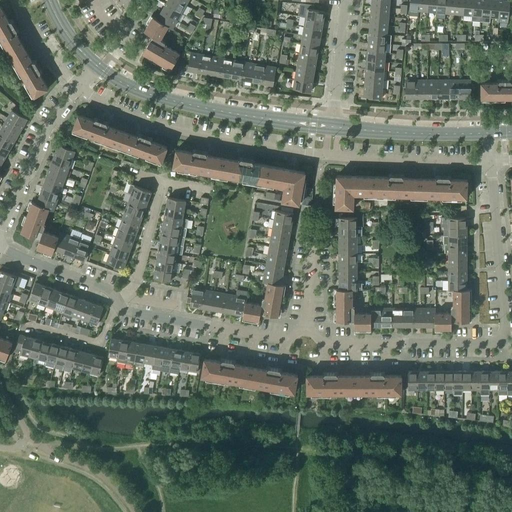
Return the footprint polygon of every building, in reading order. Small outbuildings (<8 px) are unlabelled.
[(177,0),(167,0),(166,4),(181,13),(186,5),(177,0)] [(371,0),(371,6),(389,8),(389,0),(371,0)] [(418,11),(418,0),(409,0),(408,16),(417,17),(418,11)] [(418,0),(418,11),(427,11),(427,0),(418,0)] [(427,0),(427,11),(436,12),(437,0),(427,0)] [(437,0),(436,12),(445,13),(446,0),(437,0)] [(446,0),(445,13),(454,14),(455,0),(446,0)] [(455,0),(454,14),(463,14),(464,0),(455,0)] [(464,0),(463,14),(472,15),(473,0),(464,0)] [(473,0),(472,15),(472,21),(480,22),(481,16),(482,0),(473,0)] [(491,0),(482,0),(481,16),(490,17),(491,0)] [(500,0),(491,0),(490,17),(498,18),(500,0)] [(510,1),(503,0),(500,0),(498,18),(508,18),(510,1)] [(166,4),(161,11),(177,20),(181,13),(166,4)] [(0,6),(0,36),(11,56),(26,82),(30,89),(34,96),(48,89),(44,81),(40,74),(39,74),(37,76),(29,63),(32,62),(28,55),(31,53),(23,38),(20,40),(16,34),(13,35),(6,23),(9,21),(5,14),(0,7),(0,6)] [(307,8),(305,17),(323,20),(325,11),(322,11),(322,7),(317,6),(316,10),(307,8)] [(371,6),(370,16),(388,17),(389,8),(371,6)] [(161,11),(157,19),(156,20),(168,26),(167,27),(172,29),(177,20),(161,11)] [(370,16),(369,25),(387,26),(388,17),(370,16)] [(167,27),(168,26),(156,20),(157,19),(153,17),(144,31),(153,36),(153,37),(163,42),(160,40),(167,27)] [(305,17),(304,26),(321,29),(323,20),(305,17)] [(369,25),(369,33),(386,35),(387,26),(369,25)] [(304,26),(302,35),(320,38),(321,29),(304,26)] [(369,33),(368,42),(386,44),(386,35),(369,33)] [(302,35),(301,44),(318,47),(320,38),(302,35)] [(143,53),(171,69),(180,54),(166,46),(164,42),(163,42),(153,37),(151,41),(150,40),(143,53)] [(368,42),(367,51),(385,53),(386,44),(368,42)] [(301,44),(299,53),(317,56),(318,47),(301,44)] [(367,51),(366,60),(384,62),(385,53),(367,51)] [(187,70),(198,72),(201,54),(190,53),(187,70)] [(299,53),(297,62),(315,65),(317,56),(299,53)] [(198,72),(209,74),(212,56),(201,54),(198,72)] [(209,74),(219,76),(222,58),(212,56),(209,74)] [(219,76),(230,78),(233,60),(222,58),(219,76)] [(230,78),(241,80),(244,62),(233,60),(230,78)] [(366,60),(366,69),(383,71),(384,62),(366,60)] [(241,80),(252,82),(255,64),(244,62),(241,80)] [(297,62),(296,71),(313,74),(315,65),(297,62)] [(252,82),(262,83),(265,66),(255,64),(252,82)] [(265,66),(262,83),(273,85),(276,68),(265,66)] [(366,69),(365,78),(383,80),(383,71),(366,69)] [(296,71),(294,80),(312,83),(313,74),(296,71)] [(365,78),(364,87),(382,89),(383,80),(365,78)] [(511,98),(511,82),(511,83),(511,86),(497,86),(497,83),(490,83),(490,79),(481,79),(481,98),(511,98)] [(312,83),(294,80),(293,89),(310,92),(312,83)] [(405,98),(417,98),(417,80),(405,80),(405,98)] [(417,98),(427,98),(427,80),(417,80),(417,98)] [(427,98),(438,98),(438,80),(427,80),(427,98)] [(438,98),(449,98),(449,80),(438,80),(438,98)] [(449,98),(460,98),(460,80),(449,80),(449,98)] [(460,80),(460,98),(471,98),(471,80),(460,80)] [(382,89),(364,87),(363,97),(381,98),(382,89)] [(12,110),(7,118),(23,126),(27,119),(18,113),(20,110),(15,107),(13,110),(12,110)] [(94,120),(93,120),(78,115),(73,129),(162,162),(167,147),(151,141),(150,144),(137,139),(138,136),(131,134),(132,131),(115,125),(114,128),(107,125),(106,128),(93,123),(94,120)] [(7,118),(3,126),(18,134),(23,126),(7,118)] [(3,126),(0,130),(0,134),(14,142),(18,134),(3,126)] [(0,144),(9,150),(14,142),(0,134),(0,144)] [(0,144),(0,154),(5,157),(9,150),(0,144)] [(58,144),(55,153),(72,159),(75,151),(58,144)] [(232,156),(223,155),(215,153),(215,156),(207,155),(206,158),(192,156),(192,152),(176,150),(173,167),(282,187),(283,185),(284,185),(281,201),(299,204),(305,172),(290,170),(290,171),(285,170),(285,169),(253,163),(253,166),(238,164),(239,161),(231,159),(232,156)] [(55,153),(52,162),(69,168),(72,159),(55,153)] [(52,162),(49,170),(66,176),(69,168),(52,162)] [(49,170),(46,178),(63,184),(66,176),(49,170)] [(351,176),(343,176),(336,176),(335,208),(353,208),(354,194),(466,198),(467,180),(450,179),(450,181),(450,183),(436,182),(436,179),(428,179),(428,175),(411,175),(411,178),(403,178),(403,181),(388,180),(388,179),(389,177),(356,176),(356,177),(351,177),(351,176)] [(46,178),(43,187),(60,193),(63,184),(46,178)] [(127,193),(131,194),(148,200),(151,192),(134,186),(130,184),(127,193)] [(43,187),(40,195),(57,201),(60,193),(43,187)] [(131,194),(128,203),(145,209),(148,200),(131,194)] [(40,195),(37,203),(53,210),(57,201),(40,195)] [(168,197),(166,207),(184,210),(185,200),(168,197)] [(52,254),(54,249),(60,232),(59,232),(57,236),(43,231),(44,228),(44,227),(45,224),(43,224),(49,209),(53,211),(53,210),(37,203),(32,202),(21,232),(40,239),(37,248),(52,254)] [(128,203),(125,212),(142,217),(145,209),(128,203)] [(166,207),(164,216),(182,219),(184,210),(166,207)] [(275,210),(274,219),(292,222),(293,213),(275,210)] [(125,212),(122,220),(139,226),(142,217),(125,212)] [(164,216),(163,224),(186,228),(188,220),(182,219),(164,216)] [(339,217),(339,226),(357,226),(357,217),(339,217)] [(448,217),(448,226),(466,226),(466,217),(448,217)] [(274,219),(272,228),(290,231),(292,222),(274,219)] [(122,220),(119,228),(135,234),(139,226),(122,220)] [(163,224),(161,233),(185,237),(186,228),(163,224)] [(339,226),(339,235),(357,235),(357,226),(339,226)] [(466,226),(448,226),(444,226),(443,235),(466,235),(466,226)] [(119,228),(116,237),(132,243),(135,234),(119,228)] [(272,228),(271,237),(288,240),(290,231),(272,228)] [(54,249),(63,253),(70,236),(60,232),(54,249)] [(161,233),(160,242),(183,246),(185,237),(161,233)] [(339,235),(339,244),(357,244),(357,235),(339,235)] [(443,245),(445,245),(466,245),(466,235),(443,235),(443,245)] [(63,253),(74,256),(80,240),(70,236),(63,253)] [(116,237),(113,245),(129,251),(132,243),(116,237)] [(271,237),(269,246),(287,249),(288,240),(271,237)] [(80,240),(74,256),(84,260),(90,243),(80,240)] [(158,251),(176,254),(182,255),(183,246),(160,242),(158,251)] [(339,244),(339,253),(357,253),(357,244),(339,244)] [(113,245),(110,254),(126,260),(129,251),(113,245)] [(445,254),(448,254),(466,254),(466,245),(445,245),(445,254)] [(269,246),(268,255),(285,258),(287,249),(269,246)] [(158,251),(156,260),(174,263),(176,254),(158,251)] [(339,253),(339,262),(357,262),(362,262),(362,253),(357,253),(339,253)] [(126,260),(110,254),(107,263),(115,265),(113,269),(119,271),(118,273),(121,274),(126,260)] [(448,254),(448,263),(466,263),(466,254),(448,254)] [(268,255),(266,264),(284,267),(285,258),(268,255)] [(156,260),(155,268),(173,272),(174,263),(156,260)] [(339,262),(339,271),(357,271),(357,262),(339,262)] [(448,263),(448,272),(466,271),(466,263),(448,263)] [(266,264),(264,273),(282,275),(284,267),(266,264)] [(0,270),(0,279),(13,284),(19,286),(22,278),(16,276),(8,273),(9,269),(3,267),(2,271),(0,270)] [(173,272),(155,268),(153,278),(171,281),(173,272)] [(339,271),(339,280),(357,280),(357,271),(339,271)] [(448,272),(448,280),(466,280),(466,271),(448,272)] [(21,283),(27,284),(29,275),(23,273),(21,283)] [(264,273),(263,281),(281,284),(282,275),(264,273)] [(0,279),(0,289),(10,293),(13,284),(0,279)] [(339,280),(339,289),(357,289),(357,280),(339,280)] [(448,280),(448,289),(466,289),(466,280),(448,280)] [(246,297),(243,315),(242,317),(259,320),(260,312),(265,313),(265,314),(277,316),(283,285),(281,284),(263,281),(263,282),(268,283),(265,298),(262,300),(262,302),(261,305),(246,302),(247,298),(246,297)] [(29,299),(37,302),(43,286),(35,282),(29,299)] [(37,302),(46,306),(52,289),(43,286),(37,302)] [(190,306),(201,308),(204,290),(193,288),(190,306)] [(0,289),(0,298),(7,301),(10,293),(0,289)] [(46,306),(55,309),(56,305),(60,292),(56,290),(52,289),(46,306)] [(233,313),(243,315),(246,297),(247,298),(248,291),(237,289),(236,296),(233,313)] [(371,329),(371,326),(371,308),(369,308),(369,313),(354,313),(354,310),(354,308),(352,305),(352,290),(357,290),(357,289),(339,289),(336,289),(336,322),(349,322),(349,320),(354,320),(354,329),(371,329)] [(434,308),(434,326),(434,329),(451,329),(451,320),(456,320),(456,321),(469,321),(469,289),(466,289),(448,289),(448,290),(453,290),(453,305),(451,308),(451,310),(451,313),(435,313),(435,308),(434,308)] [(201,308),(211,310),(215,292),(204,290),(201,308)] [(56,309),(63,312),(69,295),(60,292),(56,305),(55,309),(56,309)] [(211,310),(222,311),(225,294),(215,292),(211,310)] [(222,311),(233,313),(236,296),(225,294),(222,311)] [(63,312),(71,315),(77,298),(69,295),(63,312)] [(71,315),(80,318),(86,301),(77,298),(71,315)] [(80,318),(88,321),(94,304),(86,301),(80,318)] [(94,304),(88,321),(97,324),(98,321),(102,311),(103,307),(94,304)] [(371,326),(381,326),(381,308),(371,308),(371,326)] [(381,326),(392,326),(392,308),(381,308),(381,326)] [(392,326),(402,326),(402,308),(392,308),(392,326)] [(402,326),(413,326),(413,308),(402,308),(402,326)] [(413,326),(424,326),(424,308),(413,308),(413,326)] [(424,326),(434,326),(434,308),(424,308),(424,326)] [(103,322),(106,312),(102,311),(98,321),(103,322)] [(20,353),(29,356),(34,339),(25,336),(20,335),(20,338),(16,352),(20,353)] [(108,356),(117,357),(120,340),(111,338),(108,356)] [(2,339),(0,344),(0,356),(6,359),(12,342),(2,339)] [(29,356),(38,358),(42,341),(34,339),(29,356)] [(117,357),(126,359),(129,341),(120,340),(117,357)] [(38,358),(46,361),(51,343),(42,341),(38,358)] [(126,359),(135,360),(138,343),(129,341),(126,359)] [(54,368),(55,363),(56,362),(60,346),(56,344),(51,343),(46,361),(45,365),(54,368)] [(143,367),(144,362),(147,344),(138,343),(135,360),(134,365),(143,367)] [(144,362),(153,363),(156,346),(147,344),(144,362)] [(56,363),(64,365),(68,348),(60,346),(56,362),(55,363),(56,363)] [(152,369),(161,371),(162,365),(165,347),(156,346),(153,363),(152,369)] [(162,365),(161,371),(169,372),(170,367),(174,349),(165,347),(162,365)] [(64,365),(73,368),(77,350),(68,348),(64,365)] [(183,351),(174,349),(170,367),(180,368),(183,351)] [(73,368),(81,370),(86,353),(77,350),(73,368)] [(191,352),(183,351),(180,368),(188,370),(191,352)] [(200,354),(191,352),(188,370),(197,371),(200,354)] [(81,370),(90,372),(94,355),(86,353),(81,370)] [(94,355),(90,372),(99,375),(103,357),(94,355)] [(217,379),(247,384),(278,390),(294,392),(297,375),(281,372),(281,373),(281,375),(266,373),(267,369),(259,368),(259,365),(251,363),(244,362),(243,365),(235,364),(234,367),(220,364),(220,363),(221,361),(220,361),(204,358),(201,376),(217,379)] [(404,389),(416,389),(416,371),(408,371),(408,374),(404,374),(404,389)] [(416,389),(426,389),(426,371),(416,371),(416,389)] [(426,389),(435,389),(435,371),(426,371),(426,389)] [(435,389),(444,389),(444,371),(435,371),(435,389)] [(444,389),(453,389),(453,371),(444,371),(444,389)] [(453,371),(453,389),(453,395),(462,395),(462,389),(462,371),(453,371)] [(471,371),(462,371),(462,389),(471,389),(471,371)] [(480,371),(471,371),(471,389),(480,389),(480,371)] [(480,371),(480,389),(480,395),(489,395),(489,389),(489,371),(480,371)] [(498,371),(489,371),(489,389),(498,389),(498,371)] [(507,395),(507,371),(498,371),(498,389),(498,395),(507,395)] [(306,375),(306,393),(401,393),(401,375),(384,375),(384,376),(385,376),(385,378),(370,378),(370,375),(362,375),(362,372),(354,372),(346,372),(346,375),(338,375),(338,378),(323,378),(323,376),(323,375),(306,375)]
